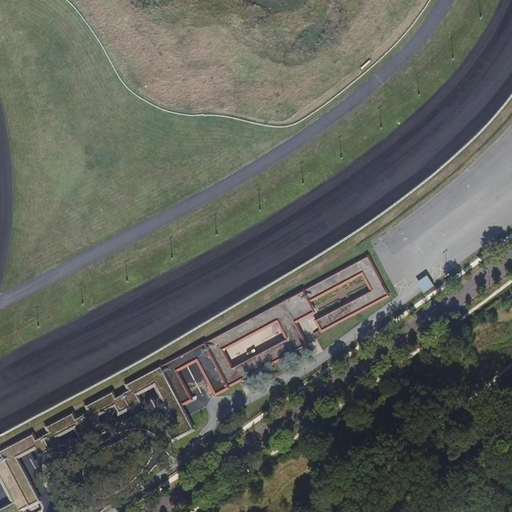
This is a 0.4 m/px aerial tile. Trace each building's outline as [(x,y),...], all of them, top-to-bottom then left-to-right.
[(190,399),(175,369),(198,358),(215,391),(244,376),(305,344),(294,321),(313,312),(307,300),(312,297),(362,271),(372,290),(322,317),(317,320),(322,329),(386,295),(367,256),(278,304),(156,368),(158,371),(159,371),(177,406),(190,399)] [(129,386),(132,393),(155,381),(178,424),(164,431),(166,433),(169,440),(190,429),(177,406),(159,371),(158,371),(129,386)] [(136,400),(132,393),(115,402),(119,410),(136,400)] [(89,407),(93,414),(115,402),(111,395),(89,407)] [(97,421),(93,414),(74,423),(79,431),(97,421)] [(49,428),(52,435),(74,423),(71,417),(49,428)] [(57,443),(52,435),(35,444),(39,452),(57,443)] [(35,444),(31,437),(3,453),(6,459),(11,457),(35,444)] [(33,499),(11,457),(6,459),(0,462),(0,471),(17,503),(19,507),(33,499)]
